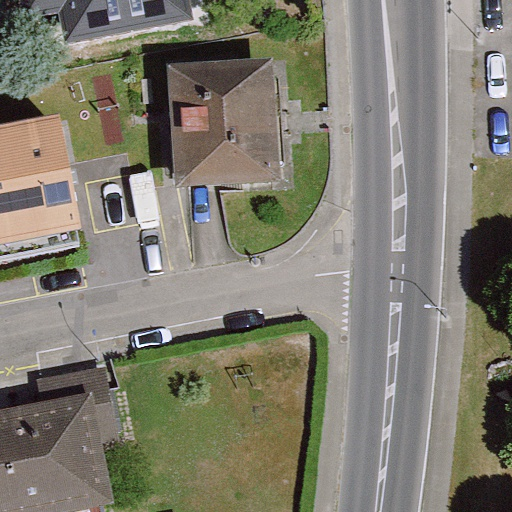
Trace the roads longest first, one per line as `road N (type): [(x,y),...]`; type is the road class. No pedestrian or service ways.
road 1 (residential): [(396,279),(239,298),(0,346)]
road 2 (primary): [(390,0),(400,165),(396,279)]
road 3 (primary): [(396,279),(378,511)]
